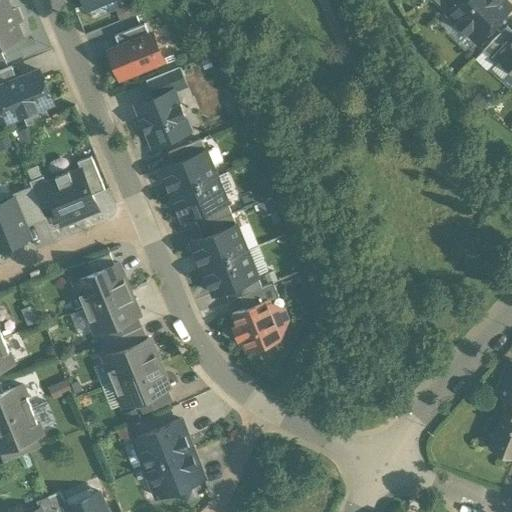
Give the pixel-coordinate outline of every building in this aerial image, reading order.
[(0,0),(0,47),(22,39),(16,24),(18,22),(13,10),(11,12),(5,0),(0,0)] [(82,0),(86,9),(107,0),(82,0)] [(435,0),(448,12),(459,0),(435,0)] [(459,0),(448,12),(447,13),(455,21),(454,24),(457,29),(460,32),(465,34),(468,33),(476,41),(509,7),(502,0),(459,0)] [(144,24),(114,36),(119,48),(148,35),(144,24)] [(500,33),(481,52),(493,64),(497,59),(511,44),(500,33)] [(119,48),(112,50),(123,76),(162,60),(151,34),(148,35),(119,48)] [(511,42),(511,44),(497,59),(511,73),(511,42)] [(11,67),(0,71),(0,86),(16,80),(11,67)] [(16,80),(0,86),(0,104),(7,121),(44,106),(51,103),(38,71),(16,80)] [(168,71),(146,80),(153,98),(172,90),(173,92),(176,90),(168,71)] [(153,98),(136,105),(142,118),(140,119),(145,132),(147,131),(152,144),(188,129),(183,117),(184,116),(179,103),(177,103),(173,92),(172,90),(153,98)] [(44,106),(22,115),(26,126),(48,117),(44,106)] [(200,139),(167,153),(172,164),(205,151),(200,139)] [(172,164),(161,169),(165,180),(169,181),(174,192),(171,193),(171,195),(216,176),(205,151),(172,164)] [(77,162),(80,169),(91,195),(104,190),(90,157),(77,162)] [(44,184),(51,199),(61,224),(97,209),(91,195),(80,169),(69,173),(68,171),(55,177),(56,179),(45,183),(44,184)] [(216,176),(171,195),(172,196),(174,195),(179,206),(177,209),(182,220),(193,216),(226,202),(216,176)] [(31,187),(38,204),(51,199),(44,184),(45,183),(42,177),(29,182),(31,187)] [(13,197),(25,227),(44,220),(38,204),(31,187),(10,195),(12,198),(13,197)] [(12,198),(0,202),(0,248),(29,237),(25,227),(13,197),(12,198)] [(226,202),(193,216),(198,227),(231,214),(226,202)] [(231,214),(198,227),(202,238),(235,225),(231,214)] [(246,250),(235,225),(202,238),(191,243),(195,253),(200,255),(204,266),(201,267),(202,269),(246,250)] [(246,250),(202,269),(212,294),(224,290),(257,276),(246,250)] [(109,254),(87,263),(91,274),(114,265),(109,254)] [(91,274),(73,282),(84,308),(128,290),(117,264),(114,265),(91,274)] [(257,276),(224,290),(228,301),(239,297),(261,287),(257,276)] [(261,287),(239,297),(244,309),(267,300),(267,301),(278,297),(272,283),(261,287)] [(128,290),(84,308),(94,333),(101,331),(134,317),(139,315),(128,290)] [(244,309),(231,315),(236,326),(232,328),(237,339),(241,338),(247,352),(279,338),(281,335),(280,333),(282,332),(283,330),(282,330),(287,320),(283,310),(276,313),(272,314),(267,301),(267,300),(244,309)] [(134,317),(101,331),(106,342),(114,339),(139,328),(134,317)] [(139,328),(114,339),(119,351),(145,340),(140,328),(139,328)] [(2,339),(0,339),(0,368),(12,363),(2,339)] [(119,351),(102,358),(112,382),(159,363),(148,339),(145,340),(119,351)] [(511,360),(509,359),(496,394),(511,400),(511,360)] [(159,363),(112,382),(122,407),(165,389),(169,388),(159,363)] [(0,393),(0,422),(31,409),(21,385),(2,393),(0,393)] [(165,389),(139,400),(144,413),(170,402),(165,389)] [(511,400),(508,399),(489,448),(511,458),(511,400)] [(31,409),(0,422),(0,450),(34,436),(41,433),(31,409)] [(179,420),(132,439),(145,468),(191,449),(179,420)] [(34,436),(0,450),(5,461),(38,447),(34,436)] [(191,449),(145,468),(157,498),(203,479),(191,449)] [(66,506),(59,491),(47,496),(54,511),(67,511),(65,506),(66,506)] [(66,506),(65,506),(67,511),(106,511),(98,492),(66,506)]
